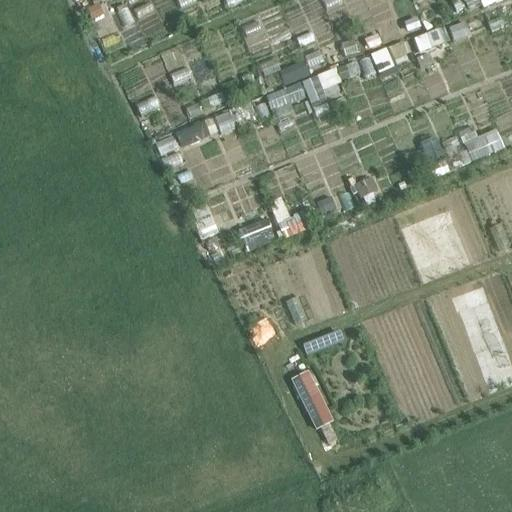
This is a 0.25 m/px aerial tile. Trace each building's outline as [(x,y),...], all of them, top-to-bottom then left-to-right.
[(393,69),(385,50),(370,56),(378,76),(380,75),(391,70),(393,69)] [(286,91),(264,99),(270,114),(292,105),(286,91)] [(371,179),(354,187),(360,201),(377,193),(371,179)] [(269,225),(242,232),(248,251),(274,243),(269,225)] [(309,422),(327,413),(308,376),(291,384),(309,422)]
